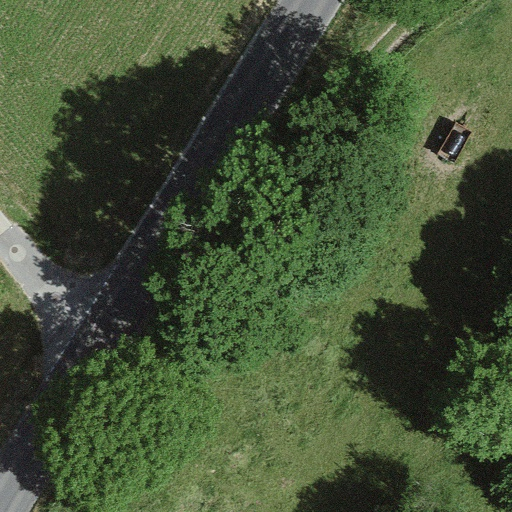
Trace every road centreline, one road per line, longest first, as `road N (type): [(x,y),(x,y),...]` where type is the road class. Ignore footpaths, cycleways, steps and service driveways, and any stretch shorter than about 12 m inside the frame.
road 1 (tertiary): [(2,511),(312,0)]
road 2 (track): [(0,221),(98,347)]
